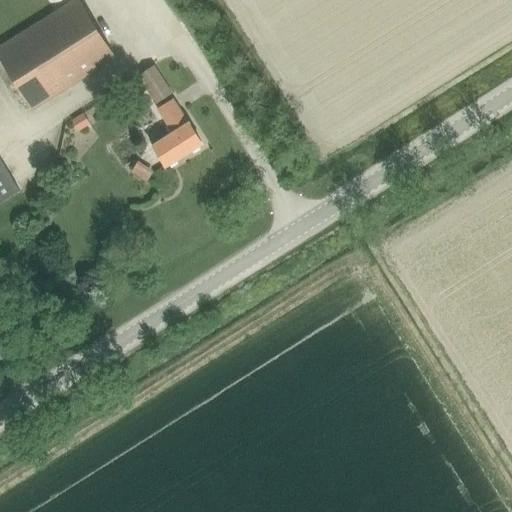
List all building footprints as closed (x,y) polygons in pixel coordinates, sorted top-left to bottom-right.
[(75,0),(0,47),(0,59),(31,109),(113,58),(76,0),(75,0)] [(171,93),(153,66),(137,77),(154,104),(171,93)] [(188,123),(187,124),(171,100),(159,108),(168,122),(168,127),(172,133),(151,147),(165,168),(201,144),(188,123)] [(276,145),(281,141),(276,135),(272,138),(276,145)] [(0,202),(18,191),(0,162),(0,202)]
